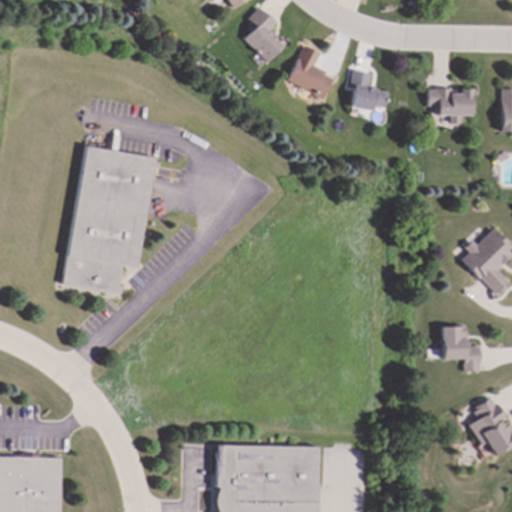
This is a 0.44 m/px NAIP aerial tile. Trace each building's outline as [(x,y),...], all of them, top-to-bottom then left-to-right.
[(245,0),(224,0),(229,9),(245,0)] [(267,30),(273,24),(256,8),(245,20),(253,27),(240,41),(265,63),(283,44),(267,30)] [(285,83),(321,98),(330,77),(311,69),(317,54),(300,47),(285,83)] [(382,108),(384,92),(365,89),(368,74),(349,71),(346,88),(351,89),(348,108),(369,112),(370,106),(382,108)] [(468,117),(469,90),(457,89),(457,94),(447,94),(447,90),(425,89),(424,107),(431,107),(431,116),(447,116),(447,124),(457,125),(458,116),(468,117)] [(511,90),(498,90),(498,135),(511,135),(511,90)] [(62,286),(117,294),(121,267),(135,269),(152,158),(82,148),(62,286)] [(494,270),(511,253),(490,230),(473,246),(469,242),(461,249),(466,253),(459,259),(492,295),(505,283),(494,270)] [(478,348),(464,348),(464,328),(439,328),(439,360),(461,360),(461,373),(478,373),(478,348)] [(493,456),(511,444),(511,438),(501,420),(503,419),(489,398),(470,409),(476,420),(466,426),(479,446),(484,443),(493,456)] [(315,511),(315,447),(213,446),(212,511),(315,511)] [(56,511),(57,459),(0,458),(0,511),(56,511)]
